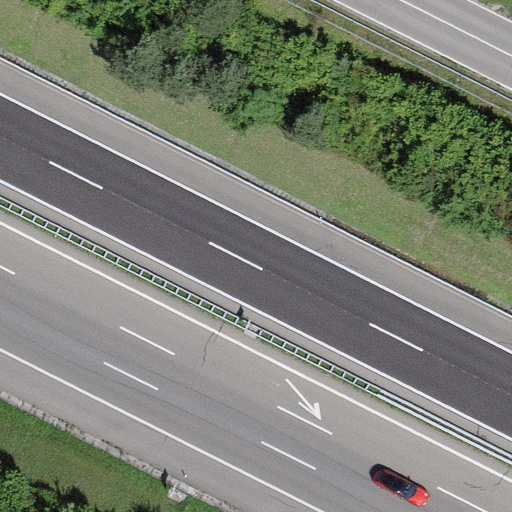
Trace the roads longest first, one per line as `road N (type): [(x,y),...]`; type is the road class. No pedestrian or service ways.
road 1 (motorway): [(511,392),(0,134)]
road 2 (motorway): [(0,289),(441,511)]
road 3 (primary): [(399,0),(511,56)]
